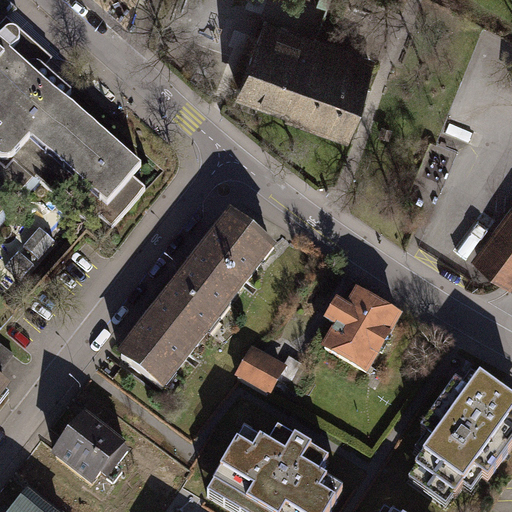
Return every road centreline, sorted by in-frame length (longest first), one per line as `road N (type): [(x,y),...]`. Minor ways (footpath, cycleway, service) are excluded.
road 1 (residential): [(0,443),(223,154)]
road 2 (residential): [(223,154),(511,343)]
road 3 (residential): [(51,0),(223,154)]
